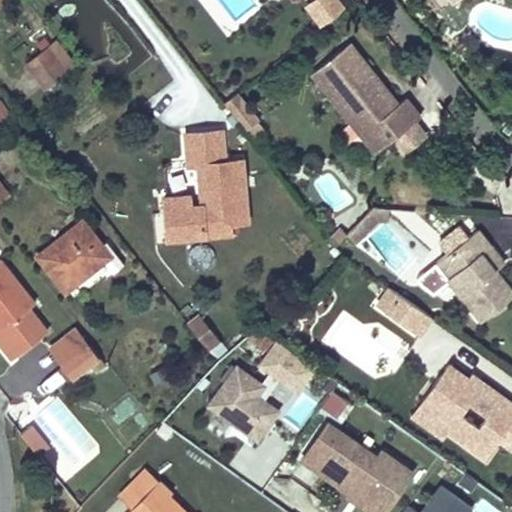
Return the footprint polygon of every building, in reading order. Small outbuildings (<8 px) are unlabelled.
[(341,0),(309,0),(303,5),(320,27),(347,6),(341,0)] [(65,69),(66,70),(75,64),(55,38),(46,45),(65,69)] [(312,72),(361,133),(376,120),(391,139),(393,138),(414,121),(420,116),(405,97),(398,103),(380,81),(376,84),(370,75),(374,73),(350,42),(312,72)] [(46,45),(25,61),(44,85),(47,83),(59,73),(65,69),(46,45)] [(59,73),(47,83),(53,90),(65,81),(59,73)] [(380,81),(374,73),(370,75),(376,84),(380,81)] [(375,152),(391,139),(376,120),(361,133),(375,152)] [(414,121),(393,138),(404,152),(425,135),(414,121)] [(185,132),(188,163),(188,165),(198,164),(202,204),(191,205),(190,195),(167,197),(164,197),(168,238),(232,232),(231,222),(248,220),(243,159),(225,160),(223,129),(185,132)] [(0,180),(0,201),(10,193),(0,180)] [(373,206),(361,219),(370,227),(378,219),(388,220),(390,207),(373,206)] [(83,219),(38,254),(66,290),(105,259),(114,271),(125,263),(107,240),(102,243),(83,219)] [(361,219),(347,233),(356,242),(370,227),(361,219)] [(455,246),(447,252),(436,261),(482,319),(511,295),(511,290),(496,270),(489,262),(491,252),(487,247),(490,245),(477,228),(468,236),(462,229),(455,228),(447,235),(449,239),(455,246)] [(455,246),(449,239),(442,245),(447,252),(455,246)] [(504,263),(490,245),(487,247),(491,252),(489,262),(496,270),(504,263)] [(0,343),(11,359),(47,331),(29,307),(34,302),(0,258),(0,343)] [(401,294),(390,286),(377,304),(387,312),(401,294)] [(387,312),(419,335),(432,317),(401,294),(387,312)] [(180,295),(172,302),(182,314),(190,308),(180,295)] [(223,337),(203,311),(188,322),(208,348),(223,337)] [(258,326),(246,336),(269,353),(278,340),(258,326)] [(74,329),(53,346),(63,359),(84,342),(74,329)] [(278,340),(269,353),(261,364),(297,388),(314,365),(278,340)] [(63,359),(53,346),(50,348),(72,376),(97,357),(85,342),(84,342),(63,359)] [(448,363),(420,401),(452,423),(447,429),(448,431),(486,457),(499,439),(511,420),(511,401),(479,378),(476,383),(468,378),(448,363)] [(162,367),(150,373),(155,382),(167,376),(162,367)] [(479,378),(471,373),(468,378),(476,383),(479,378)] [(330,389),(320,406),(341,418),(351,401),(330,389)] [(58,394),(38,409),(79,465),(100,449),(58,394)] [(412,413),(444,437),(448,431),(447,429),(452,423),(420,401),(412,413)] [(511,448),(511,447),(511,420),(499,439),(511,448)] [(329,421),(307,451),(322,462),(318,468),(351,493),(355,486),(385,508),(407,477),(377,456),(329,421)] [(175,432),(162,423),(157,430),(170,438),(175,432)] [(21,433),(29,442),(39,434),(30,425),(21,433)] [(39,434),(29,442),(39,455),(49,447),(39,434)] [(382,450),(377,456),(407,477),(411,471),(382,450)] [(322,462),(307,451),(302,457),(318,468),(322,462)] [(121,496),(133,506),(156,483),(145,472),(121,496)] [(185,511),(156,483),(133,506),(127,511),(185,511)] [(468,511),(472,508),(441,484),(419,511),(418,511),(411,506),(406,511),(468,511)] [(355,486),(351,493),(349,496),(371,511),(381,511),(385,508),(355,486)]
